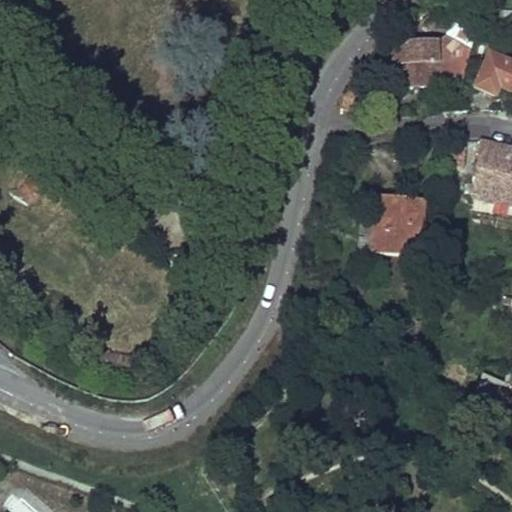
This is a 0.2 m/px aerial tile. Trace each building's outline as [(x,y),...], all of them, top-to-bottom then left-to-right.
[(395,67),(397,92),(414,90),(461,87),(470,53),(476,36),(451,24),(446,41),(438,47),(409,47),(409,66),(395,67)] [(511,67),(492,58),(477,88),(496,98),(500,89),(511,94),(511,67)] [(344,101),(342,111),(351,113),(353,103),(344,101)] [(511,149),(481,141),(474,195),(511,204),(511,149)] [(466,142),(451,143),(449,167),(463,168),(466,142)] [(467,220),(468,199),(450,196),(447,218),(467,220)] [(389,198),(381,198),(376,255),(419,259),(426,203),(389,198)]
